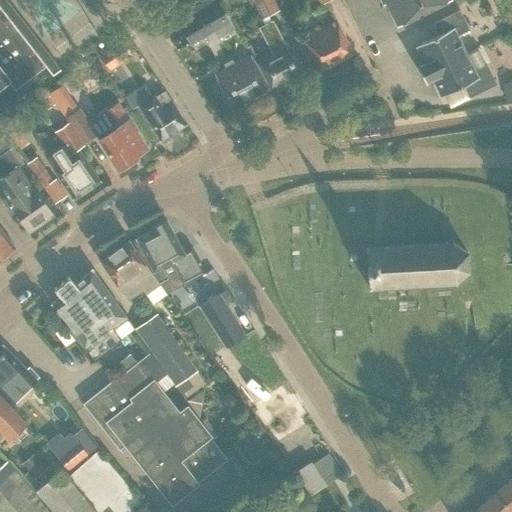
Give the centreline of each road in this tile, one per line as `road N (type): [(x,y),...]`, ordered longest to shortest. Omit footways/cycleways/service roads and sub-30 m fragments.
road 1 (residential): [(390,511),(178,186)]
road 2 (unclassified): [(511,158),(270,161)]
road 3 (unclassified): [(178,186),(88,232),(0,301)]
road 4 (unclassified): [(236,169),(125,0)]
